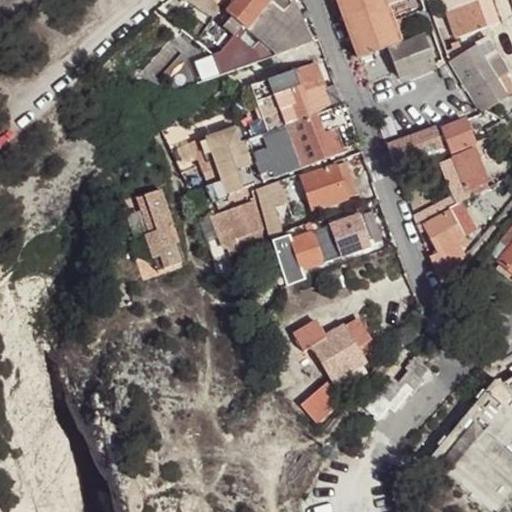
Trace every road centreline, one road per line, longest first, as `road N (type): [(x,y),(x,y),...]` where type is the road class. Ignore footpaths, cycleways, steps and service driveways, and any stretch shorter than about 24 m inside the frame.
road 1 (unclassified): [(316,0),(435,316)]
road 2 (unclassified): [(148,0),(0,125)]
